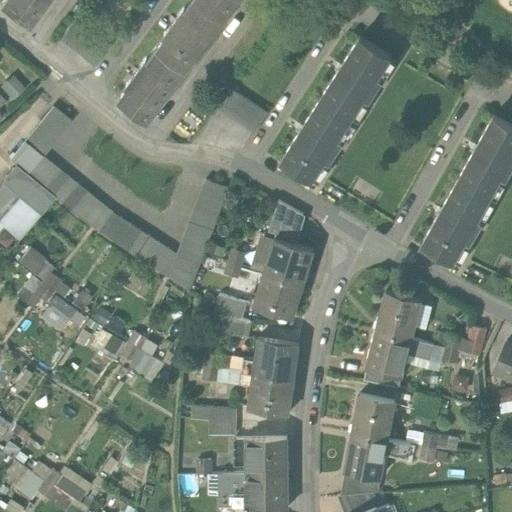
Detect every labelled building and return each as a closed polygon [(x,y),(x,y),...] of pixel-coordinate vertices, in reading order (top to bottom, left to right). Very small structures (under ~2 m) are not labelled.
[(3,0),(0,4),(29,24),(46,0),(3,0)] [(171,30),(141,70),(139,68),(133,77),(135,79),(120,99),(148,120),(237,0),(193,0),(179,20),(177,18),(169,28),(171,30)] [(110,47),(74,21),(61,39),(96,65),(110,47)] [(360,40),(282,160),(310,179),(324,158),(328,161),(340,143),(336,140),(363,99),(367,101),(380,82),(375,79),(388,59),(360,40)] [(220,80),(207,100),(218,107),(229,88),(231,86),(220,80)] [(267,113),(229,88),(218,107),(255,131),(267,113)] [(177,254),(114,213),(43,155),(70,121),(52,107),(10,158),(99,231),(189,290),(228,187),(205,179),(177,254)] [(511,130),(492,119),(423,244),(453,261),(465,239),(469,242),(480,223),(475,221),(499,177),(504,180),(511,164),(511,157),(510,157),(511,153),(511,130)] [(302,213),(277,199),(267,232),(294,240),(302,213)] [(313,249),(275,238),(264,272),(302,283),(313,249)] [(40,271),(50,255),(30,244),(21,260),(40,271)] [(245,252),(232,248),(228,260),(241,265),(245,252)] [(241,265),(228,260),(224,273),(237,277),(241,265)] [(302,283),(264,272),(254,305),(292,317),(302,283)] [(49,273),(34,293),(44,301),(60,282),(49,273)] [(421,300),(388,291),(378,329),(412,337),(421,300)] [(224,293),(218,317),(245,323),(250,299),(224,293)] [(480,348),(489,330),(477,324),(468,342),(480,348)] [(412,337),(378,329),(368,367),(402,375),(407,354),(430,360),(434,343),(412,337)] [(132,332),(119,353),(130,360),(143,339),(132,332)] [(462,337),(449,333),(446,346),(459,350),(462,337)] [(298,344),(257,337),(254,360),(242,358),(241,370),(293,378),(298,344)] [(511,343),(506,341),(493,370),(511,378),(511,343)] [(459,350),(446,346),(442,359),(455,363),(459,350)] [(219,354),(205,352),(203,365),(217,367),(219,354)] [(217,367),(203,365),(201,378),(215,380),(217,367)] [(402,375),(368,367),(365,380),(399,388),(402,375)] [(293,378),(241,370),(239,384),(250,385),(247,407),(288,413),(293,378)] [(394,400),(359,394),(353,431),(387,437),(394,400)] [(237,409),(192,406),(191,418),(236,421),(237,409)] [(439,432),(425,430),(422,443),(436,446),(439,432)] [(387,437),(353,431),(346,469),(381,476),(385,452),(387,437)] [(287,437),(247,437),(247,472),(287,472),(287,437)] [(410,441),(387,437),(385,452),(408,456),(410,441)] [(436,446),(422,443),(420,456),(434,459),(436,446)] [(210,459),(197,459),(197,472),(210,472),(210,459)] [(51,468),(37,490),(48,497),(62,474),(51,468)] [(381,476),(346,469),(342,494),(374,491),(378,491),(381,476)] [(211,486),(210,472),(197,472),(198,486),(211,486)] [(287,507),(287,472),(247,472),(247,503),(246,503),(245,506),(245,507),(254,507),(287,507)] [(342,494),(338,494),(344,511),(358,511),(376,506),(379,504),(374,491),(342,494)]
